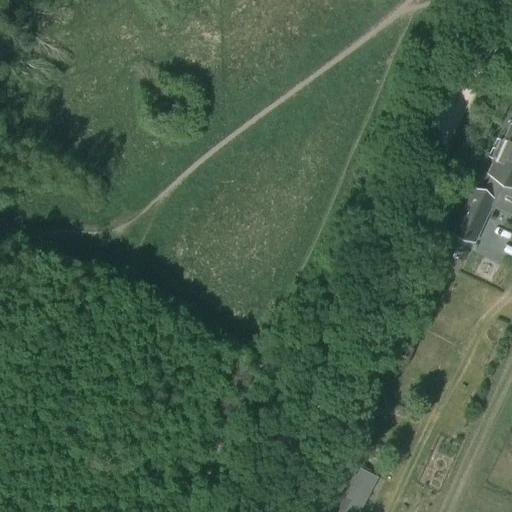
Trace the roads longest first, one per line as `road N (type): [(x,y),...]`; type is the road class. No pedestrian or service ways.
road 1 (track): [(505,0),(340,352)]
road 2 (track): [(340,352),(263,511)]
